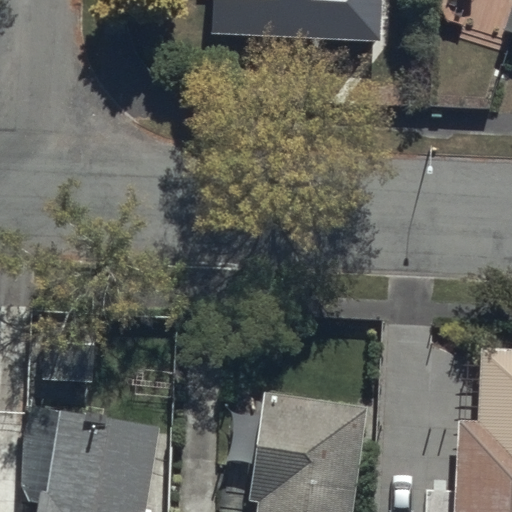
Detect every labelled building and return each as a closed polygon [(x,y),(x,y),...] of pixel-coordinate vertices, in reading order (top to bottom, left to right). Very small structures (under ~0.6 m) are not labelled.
[(208,0),(207,31),(378,38),(379,0),(208,0)] [(511,27),(511,0),(505,0),(498,23),(511,27)] [(511,511),(511,343),(477,342),(473,420),(456,419),(453,486),(431,485),(429,511),(511,511)] [(347,511),(360,399),(257,387),(244,498),(253,499),(251,511),(347,511)] [(144,504),(157,422),(57,405),(45,485),(39,484),(34,511),(150,511),(151,505),(144,504)]
